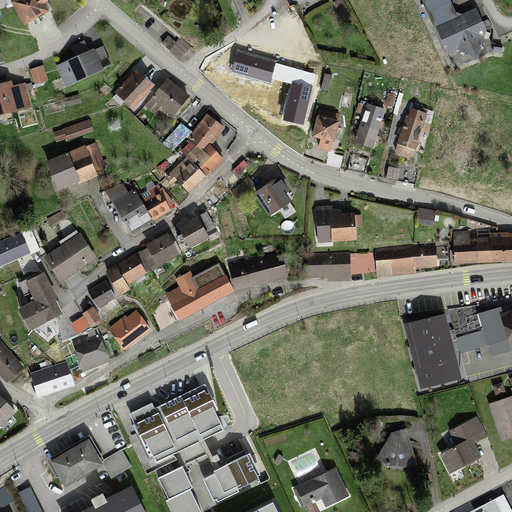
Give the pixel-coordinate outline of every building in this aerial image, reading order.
[(0,0),(0,8),(10,4),(7,0),(0,0)] [(18,0),(10,4),(23,27),(47,14),(42,5),(44,4),(41,0),(18,0)] [(423,0),(435,26),(457,16),(449,0),(423,0)] [(435,26),(435,27),(447,54),(457,50),(477,59),(484,37),(489,35),(486,31),(476,8),(457,16),(435,26)] [(111,63),(103,46),(95,49),(94,47),(89,50),(85,40),(71,47),(75,57),(56,66),(66,87),(103,69),(102,67),(111,63)] [(163,45),(179,60),(189,50),(180,41),(175,46),(168,40),(163,45)] [(276,61),(238,51),(232,73),(271,83),(276,61)] [(43,64),(30,69),(35,84),(48,80),(43,64)] [(136,72),(115,94),(133,111),(154,89),(136,72)] [(324,75),(321,88),(327,90),(330,76),(324,75)] [(12,81),(0,83),(0,115),(33,107),(26,82),(13,85),(12,81)] [(169,82),(153,101),(174,119),(190,100),(169,82)] [(78,98),(62,101),(64,109),(80,105),(78,98)] [(416,106),(414,112),(426,116),(428,110),(416,106)] [(367,107),(358,131),(377,138),(386,114),(367,107)] [(406,119),(398,145),(418,152),(427,126),(423,124),(426,116),(414,112),(412,111),(409,120),(406,119)] [(318,112),(317,120),(338,123),(339,116),(318,112)] [(207,118),(189,140),(199,148),(203,143),(209,149),(224,131),(207,118)] [(317,120),(314,138),(322,140),(320,150),(332,152),(338,123),(317,120)] [(89,123),(53,134),(56,145),(92,134),(89,123)] [(199,148),(166,180),(173,187),(177,183),(190,196),(223,163),(209,149),(203,143),(199,148)] [(66,156),(77,184),(105,172),(94,145),(66,156)] [(66,156),(46,164),(57,192),(77,184),(66,156)] [(248,180),(232,194),(239,201),(254,187),(248,180)] [(280,180),(255,196),(270,219),(290,205),(284,195),(288,192),(280,180)] [(137,199),(153,223),(170,213),(167,208),(158,194),(154,188),(137,199)] [(124,190),(110,198),(134,235),(153,223),(137,199),(134,194),(129,197),(124,190)] [(162,191),(158,194),(167,208),(171,205),(162,191)] [(418,208),(416,223),(433,226),(435,211),(418,208)] [(317,242),(332,242),(332,213),(332,209),(317,209),(317,242)] [(61,213),(47,221),(51,227),(64,219),(61,213)] [(341,213),(332,213),(332,242),(355,242),(356,228),(360,228),(360,217),(341,217),(341,213)] [(197,220),(204,234),(213,230),(205,216),(197,220)] [(187,222),(177,228),(188,250),(208,241),(204,234),(197,220),(188,225),(187,222)] [(31,229),(0,241),(0,267),(40,250),(31,229)] [(453,264),(468,264),(469,240),(469,234),(454,234),(453,264)] [(491,240),(491,262),(511,262),(511,235),(491,235),(491,240)] [(166,236),(145,247),(157,268),(177,257),(166,236)] [(79,237),(44,260),(59,284),(95,262),(79,237)] [(491,262),(491,240),(469,240),(468,264),(491,264),(491,262)] [(435,248),(374,250),(375,276),(415,274),(415,268),(436,268),(435,248)] [(134,256),(145,273),(154,267),(143,250),(134,256)] [(229,268),(236,291),(286,277),(280,254),(229,268)] [(349,255),(306,256),(307,277),(327,277),(327,281),(350,281),(349,273),(349,260),(349,255)] [(114,268),(126,285),(145,273),(134,256),(114,268)] [(349,260),(349,273),(372,273),(372,260),(349,260)] [(171,302),(181,321),(232,293),(217,267),(193,280),(190,275),(176,282),(183,295),(171,302)] [(114,268),(106,273),(120,295),(128,290),(126,285),(114,268)] [(36,304),(18,312),(27,331),(62,315),(43,276),(26,284),(36,304)] [(104,283),(88,293),(97,309),(113,300),(104,283)] [(92,309),(82,316),(91,329),(101,321),(92,309)] [(490,346),(509,340),(502,317),(500,310),(480,316),(490,346)] [(445,313),(404,324),(420,389),(462,379),(445,313)] [(511,313),(502,317),(509,340),(511,347),(511,313)] [(135,314),(110,331),(124,351),(149,334),(135,314)] [(97,336),(71,345),(80,372),(106,363),(97,336)] [(0,379),(6,385),(22,371),(0,346),(0,379)] [(63,364),(30,376),(38,398),(71,386),(63,364)] [(78,374),(72,377),(75,383),(81,381),(78,374)] [(218,411),(205,384),(154,409),(151,403),(129,414),(138,433),(129,437),(147,474),(176,459),(174,455),(183,451),(224,431),(215,412),(218,411)] [(511,399),(490,406),(502,441),(511,437),(511,399)] [(0,429),(13,416),(0,402),(0,429)] [(472,438),(474,443),(487,437),(476,416),(449,431),(457,446),(472,438)] [(392,432),(376,459),(388,466),(404,468),(416,465),(406,428),(392,432)] [(457,446),(439,455),(450,474),(482,458),(474,443),(472,438),(457,446)] [(88,441),(52,462),(65,486),(101,465),(88,441)] [(121,449),(101,461),(111,479),(131,467),(121,449)] [(214,474),(203,479),(213,500),(216,499),(218,502),(238,491),(237,489),(258,478),(257,476),(260,474),(249,453),(213,471),(214,474)] [(181,467),(157,479),(168,499),(166,500),(171,511),(200,511),(189,489),(192,488),(181,467)] [(334,470),(293,488),(302,508),(323,499),(326,507),(346,498),(334,470)] [(145,511),(135,490),(93,511),(145,511)] [(103,494),(91,501),(95,509),(107,503),(103,494)] [(277,511),(273,503),(254,511),(277,511)]
